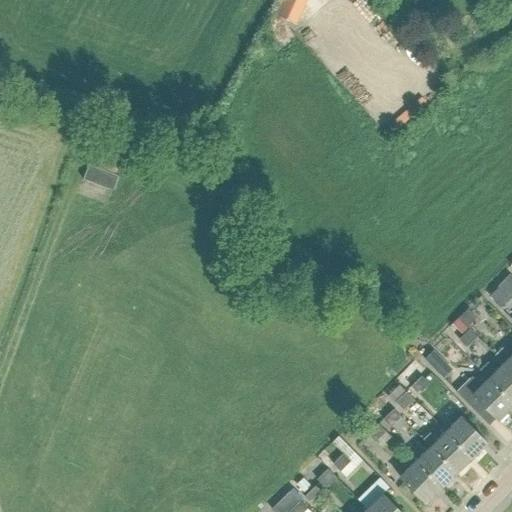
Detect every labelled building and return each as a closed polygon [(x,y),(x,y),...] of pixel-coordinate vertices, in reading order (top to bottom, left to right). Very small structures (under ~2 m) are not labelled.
[(295,24),(306,0),(283,0),(276,15),(295,24)] [(88,164),(82,179),(112,189),(117,174),(88,164)] [(488,296),(499,308),(511,295),(511,294),(501,283),(488,296)] [(485,299),(469,318),(481,328),(476,334),(493,349),(503,337),(490,326),(501,313),(485,299)] [(469,330),(459,340),(466,347),(476,337),(469,330)] [(494,355),(503,364),(511,372),(511,354),(510,356),(502,348),(494,355)] [(450,370),(431,351),(423,359),(442,378),(450,370)] [(488,379),(488,378),(496,371),(487,361),(478,369),(488,379)] [(511,372),(503,364),(496,371),(488,378),(511,402),(511,372)] [(14,400),(23,370),(13,367),(5,397),(14,400)] [(422,376),(411,386),(419,394),(429,383),(422,376)] [(478,399),(499,420),(511,406),(511,402),(488,378),(488,379),(481,386),(471,376),(456,391),(471,406),(478,399)] [(406,392),(396,401),(403,409),(414,400),(406,392)] [(393,409),(384,418),(391,426),(401,416),(393,409)] [(461,416),(445,431),(471,457),(487,442),(461,416)] [(379,424),(368,433),(375,441),(386,431),(379,424)] [(445,431),(437,440),(430,432),(422,439),(429,447),(430,446),(456,472),(471,457),(445,431)] [(429,447),(415,461),(441,488),(456,472),(430,446),(429,447)] [(344,453),(334,463),(341,470),(351,461),(344,453)] [(415,461),(399,477),(425,503),(441,488),(415,461)] [(325,486),(335,476),(328,468),(318,478),(325,486)] [(316,486),(305,496),(312,503),(323,493),(316,486)] [(273,511),(303,511),(307,509),(290,491),(271,509),(273,511)] [(366,509),(368,511),(399,511),(382,494),(373,502),(365,493),(358,500),(366,509)]
